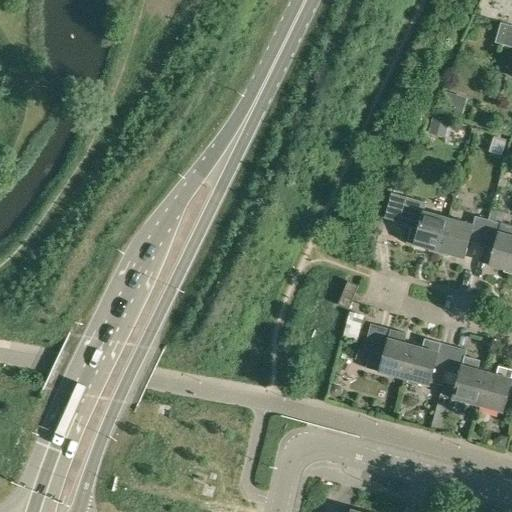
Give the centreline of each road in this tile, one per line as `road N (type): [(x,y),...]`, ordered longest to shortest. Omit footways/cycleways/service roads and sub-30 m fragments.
road 1 (primary): [(274,70),(135,262),(33,511)]
road 2 (primary): [(77,511),(137,356),(274,70)]
road 3 (secondary): [(511,494),(323,443),(301,444),(288,455)]
road 4 (residential): [(511,331),(376,294)]
